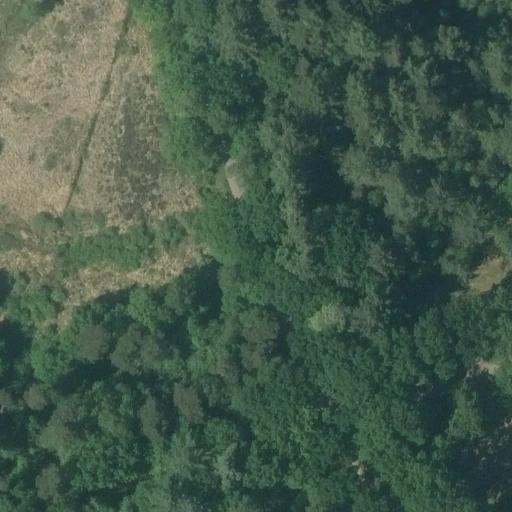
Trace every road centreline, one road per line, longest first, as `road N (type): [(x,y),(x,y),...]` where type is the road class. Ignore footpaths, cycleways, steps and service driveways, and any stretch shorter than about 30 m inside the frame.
road 1 (unclassified): [(329,421),(309,389),(171,0)]
road 2 (track): [(0,473),(329,421)]
road 3 (unclassified): [(329,421),(511,363)]
